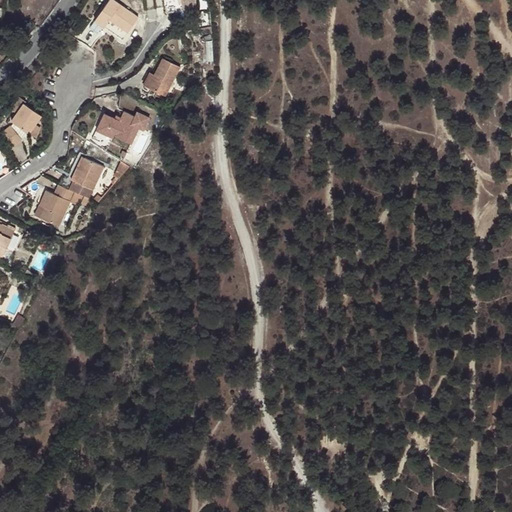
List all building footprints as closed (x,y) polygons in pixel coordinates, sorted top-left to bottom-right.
[(106,0),(97,14),(107,21),(113,12),(131,25),(141,9),(127,0),(106,0)] [(162,0),(163,2),(172,1),(173,8),(182,7),(182,10),(195,8),(193,0),(162,0)] [(172,1),(163,2),(164,10),(173,8),(172,1)] [(154,68),(148,81),(171,92),(185,62),(167,54),(159,70),(154,68)] [(23,103),(11,119),(12,121),(29,132),(37,121),(41,116),(23,103)] [(108,109),(102,122),(110,126),(111,123),(119,127),(117,132),(135,140),(142,125),(147,128),(153,115),(140,109),(138,113),(128,108),(125,113),(123,117),(119,114),(108,109)] [(12,121),(10,124),(21,138),(29,132),(12,121)] [(37,121),(29,132),(38,138),(44,126),(37,121)] [(110,126),(102,122),(100,126),(115,134),(117,132),(119,127),(111,123),(110,126)] [(10,124),(2,129),(13,144),(21,138),(10,124)] [(89,155),(84,166),(87,167),(92,157),(89,155)] [(71,175),(66,184),(83,192),(87,183),(101,189),(112,166),(92,157),(87,167),(84,166),(78,178),(71,175)] [(83,192),(66,184),(62,193),(54,190),(49,201),(53,203),(48,212),(46,216),(66,225),(83,192)] [(53,203),(49,201),(44,210),(48,212),(53,203)] [(15,229),(0,221),(0,254),(3,255),(15,229)]
